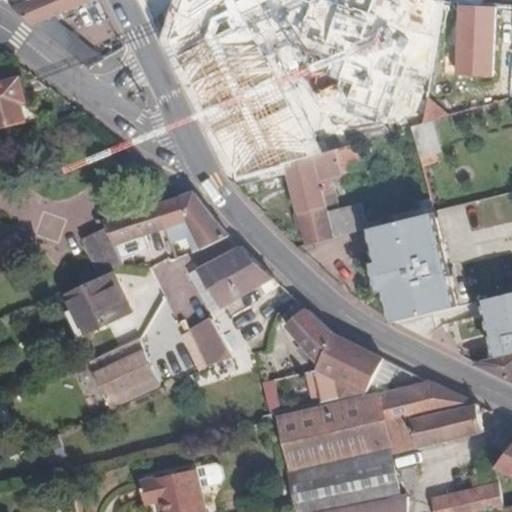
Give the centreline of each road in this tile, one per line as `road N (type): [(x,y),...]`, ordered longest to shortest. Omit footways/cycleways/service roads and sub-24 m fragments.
road 1 (tertiary): [(511,398),(346,316),(275,260),(192,159)]
road 2 (residential): [(0,23),(99,105)]
